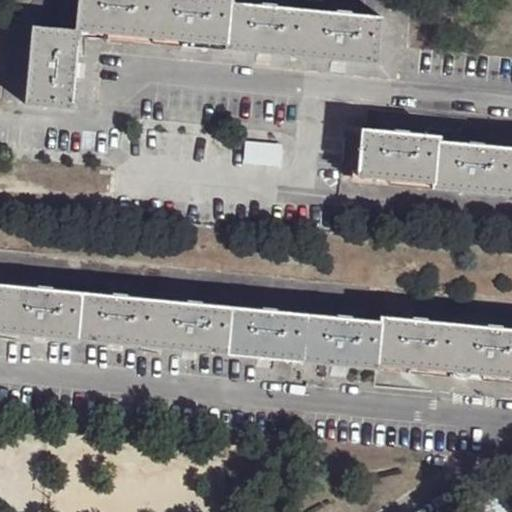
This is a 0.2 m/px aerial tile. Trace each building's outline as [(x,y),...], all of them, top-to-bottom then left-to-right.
[(157,42),(162,0),(85,0),(82,34),(88,37),(157,42)] [(230,50),(236,8),(236,2),(209,0),(162,0),(157,42),(230,50)] [(305,61),(311,15),(236,8),(230,50),(230,55),(302,61),(305,61)] [(311,15),(305,61),(383,70),(388,23),(311,15)] [(82,34),(39,32),(31,111),(81,115),(88,37),(82,34)] [(436,188),(442,146),(442,142),(367,134),(363,181),(436,188)] [(504,200),(510,152),(507,151),(442,146),(436,188),(436,194),(504,200)] [(6,287),(2,336),(81,342),(86,294),(6,287)] [(86,294),(81,342),(159,350),(163,301),(86,294)] [(163,301),(159,350),(231,356),(236,308),(163,301)] [(236,308),(231,356),(305,363),(310,314),(236,308)] [(310,314),(305,363),(381,369),(382,363),(384,323),(310,314)] [(457,372),(460,325),(384,318),(384,323),(382,363),(457,372)] [(511,377),(511,329),(460,325),(457,372),(511,377)]
